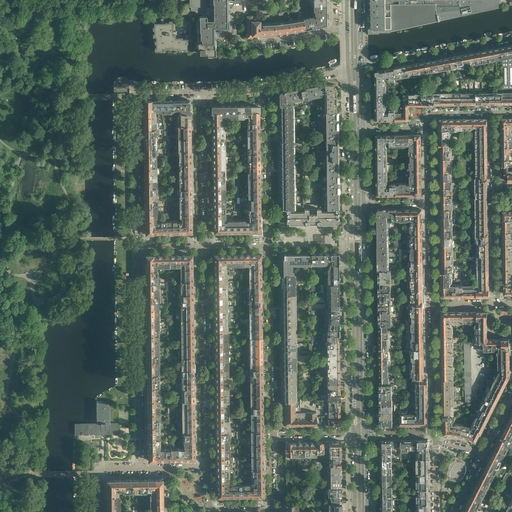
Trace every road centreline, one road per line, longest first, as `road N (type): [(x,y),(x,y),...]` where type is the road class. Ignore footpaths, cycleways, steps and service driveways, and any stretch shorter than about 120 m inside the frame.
road 1 (tertiary): [(348,71),(353,433)]
road 2 (tertiary): [(366,432),(362,207)]
road 3 (residential): [(204,91),(135,95),(137,247)]
road 4 (residential): [(208,468),(206,247)]
road 5 (residential): [(137,247),(140,467)]
road 6 (residential): [(270,246),(270,434)]
road 7 (residential): [(268,90),(270,246)]
road 8 (residential): [(206,247),(204,91)]
road 9 (residential): [(361,68),(511,38)]
road 10 (residential): [(434,433),(433,306)]
